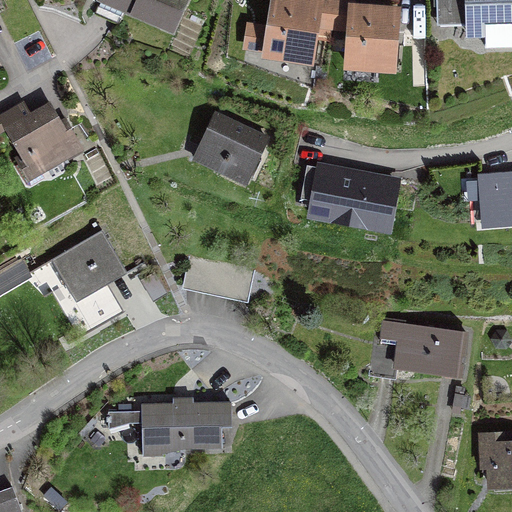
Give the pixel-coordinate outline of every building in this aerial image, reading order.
[(172,28),(183,0),(100,0),(95,14),(118,24),(125,8),(172,28)] [(318,0),(318,3),(296,0),(273,0),(265,54),(310,60),(315,27),(333,29),(335,0),(318,0)] [(353,1),(339,0),(335,0),(333,29),(350,31),(347,65),(392,68),(396,11),(352,8),(353,1)] [(511,0),(436,0),(437,11),(468,10),(468,30),(485,30),(486,47),(511,46),(511,0)] [(16,157),(29,181),(42,173),(41,171),(80,148),(83,149),(71,128),(65,131),(48,103),(49,106),(8,129),(6,127),(21,154),(16,157)] [(266,137),(216,114),(195,158),(245,182),(266,137)] [(336,218),(387,227),(396,182),(307,165),(301,198),(338,204),(336,218)] [(511,174),(483,177),(486,222),(511,219),(511,174)] [(108,284),(127,272),(102,229),(51,259),(92,330),(124,311),(108,284)] [(183,285),(248,299),(254,269),(189,255),(183,285)] [(0,289),(25,275),(17,261),(0,270),(0,289)] [(395,378),(397,366),(461,375),(466,333),(383,322),(381,337),(375,336),(370,375),(395,378)] [(141,405),(142,454),(162,454),(163,452),(185,447),(222,446),(222,425),(231,425),(231,402),(141,405)] [(481,434),(482,466),(489,466),(490,485),(511,484),(511,442),(509,442),(508,433),(481,434)] [(21,511),(13,488),(0,493),(0,511),(21,511)]
